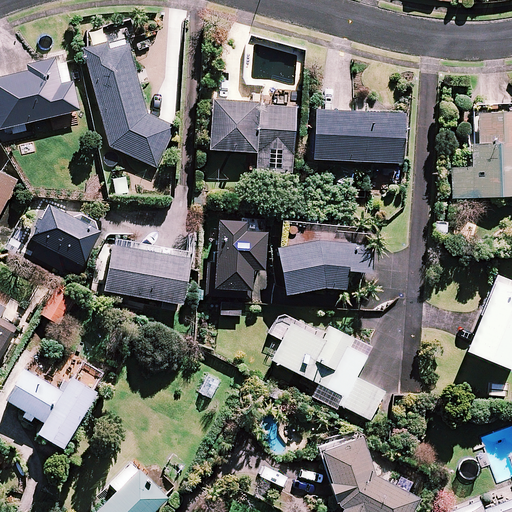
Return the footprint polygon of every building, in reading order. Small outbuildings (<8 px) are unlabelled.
[(125,47),(123,40),(86,50),(109,147),(156,168),(173,131),(146,113),(128,46),(125,47)] [(0,130),(0,131),(79,112),(63,65),(55,68),(53,60),(0,77),(0,130)] [(295,108),(212,102),(208,151),(257,155),(256,170),(290,173),(295,108)] [(511,197),(511,106),(472,107),(473,168),(450,169),(451,199),(511,197)] [(403,116),(313,111),(311,160),(400,165),(403,116)] [(70,159),(57,159),(56,178),(69,178),(70,159)] [(0,212),(16,183),(0,174),(0,212)] [(99,230),(48,205),(24,254),(75,279),(99,230)] [(264,271),(265,221),(212,220),(211,262),(207,262),(206,290),(251,292),(252,270),(264,271)] [(190,252),(112,239),(104,292),(182,305),(190,252)] [(258,289),(257,303),(287,306),(288,295),(345,289),(344,274),(371,272),(369,244),(343,246),(343,242),(281,246),(284,291),(258,289)] [(511,362),(511,283),(496,277),(465,352),(509,370),(511,362)] [(72,299),(56,289),(41,315),(57,324),(72,299)] [(0,317),(5,309),(0,306),(0,356),(16,329),(0,319),(0,317)] [(323,338),(280,317),(271,336),(281,340),(271,361),(320,385),(315,395),(369,421),(383,393),(355,379),(370,348),(328,328),(323,338)] [(60,393),(23,370),(5,400),(44,423),(38,434),(62,449),(95,394),(68,379),(60,393)] [(374,477),(362,438),(323,450),(344,509),(342,511),(412,511),(420,499),(401,490),(401,491),(374,477)] [(154,511),(167,500),(132,464),(111,484),(118,490),(95,511),(154,511)] [(511,511),(511,498),(479,511),(477,504),(456,511),(511,511)]
